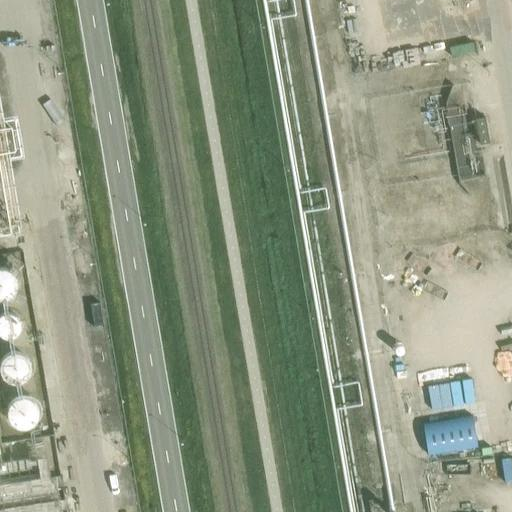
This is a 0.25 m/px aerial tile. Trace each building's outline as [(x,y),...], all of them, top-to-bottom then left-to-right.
[(485,117),(476,118),(479,142),(487,141),(485,117)] [(14,280),(13,274),(10,268),(4,264),(0,263),(0,295),(3,295),(9,292),(13,287),(14,280)] [(19,323),(19,318),(16,313),(11,310),(7,308),(1,309),(0,309),(0,335),(3,337),(9,336),(15,333),(18,329),(19,323)] [(28,364),(27,358),(24,354),(20,350),(15,349),(9,350),(4,352),(0,356),(0,357),(0,369),(2,374),(7,377),(13,378),(17,378),(23,375),(26,370),(28,364)] [(38,410),(37,404),(33,398),(28,395),(21,393),(16,395),(10,398),(7,404),(5,410),(7,416),(10,421),(12,423),(16,425),(21,426),(27,425),(31,423),(34,421),(36,416),(38,410)] [(473,418),(423,426),(428,458),(478,450),(473,418)]
